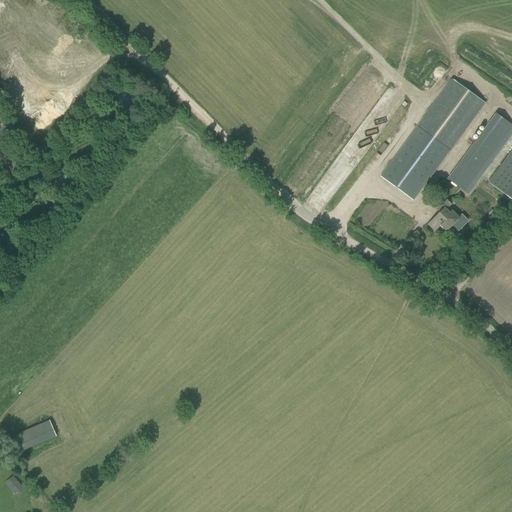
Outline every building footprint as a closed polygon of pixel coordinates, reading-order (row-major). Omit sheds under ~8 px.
[(413,200),(419,192),(485,104),(452,79),(387,168),(381,176),(413,200)] [(469,195),(511,135),(511,125),(496,113),(447,179),(469,195)] [(511,149),(488,183),(511,200),(511,149)] [(439,213),(427,224),(435,232),(440,226),(446,232),(450,228),(455,234),(468,222),(462,215),(459,218),(448,207),(451,204),(444,197),(433,207),(439,213)] [(49,421),(12,437),(19,452),(56,436),(49,421)] [(13,477),(7,482),(19,496),(28,488),(25,484),(21,487),(13,477)]
